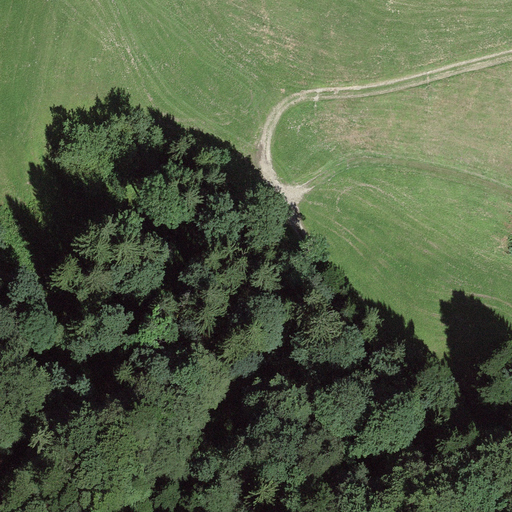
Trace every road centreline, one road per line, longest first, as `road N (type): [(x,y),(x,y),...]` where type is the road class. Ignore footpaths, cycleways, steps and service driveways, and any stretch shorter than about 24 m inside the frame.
road 1 (track): [(511,56),(399,85),(299,97),(272,118),(268,141),(271,165),(313,246),(406,349),(511,445)]
road 2 (track): [(289,202),(335,168),(383,157),(511,193)]
